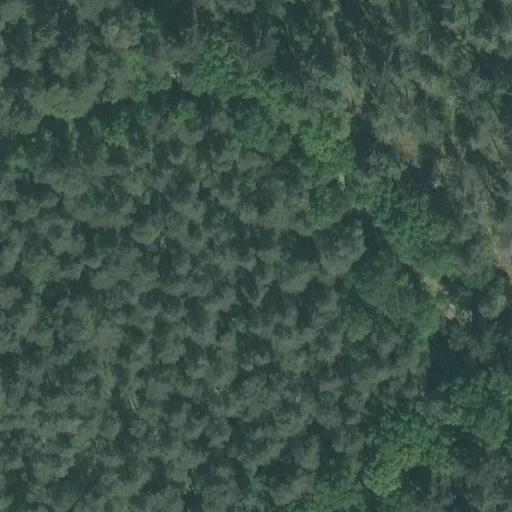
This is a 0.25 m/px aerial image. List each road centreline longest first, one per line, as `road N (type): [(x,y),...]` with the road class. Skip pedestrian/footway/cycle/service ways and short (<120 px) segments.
road 1 (track): [(174,0),(511,395)]
road 2 (track): [(377,0),(237,71),(0,156)]
